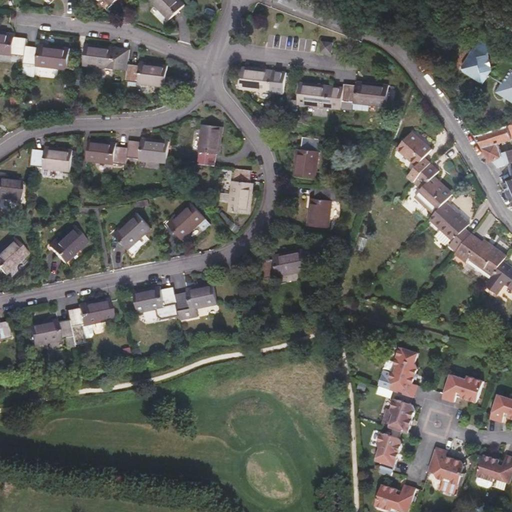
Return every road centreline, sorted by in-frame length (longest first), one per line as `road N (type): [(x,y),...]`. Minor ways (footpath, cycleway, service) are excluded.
road 1 (residential): [(0,305),(218,259),(238,246),(260,213),(266,169),(216,96)]
road 2 (residential): [(282,0),(400,50),(511,214)]
road 3 (residential): [(208,75),(189,103),(160,121),(47,128),(0,149)]
road 4 (residential): [(211,66),(115,31),(10,18)]
road 5 (residential): [(409,477),(427,421),(486,440),(511,438)]
road 6 (residential): [(218,46),(354,65)]
